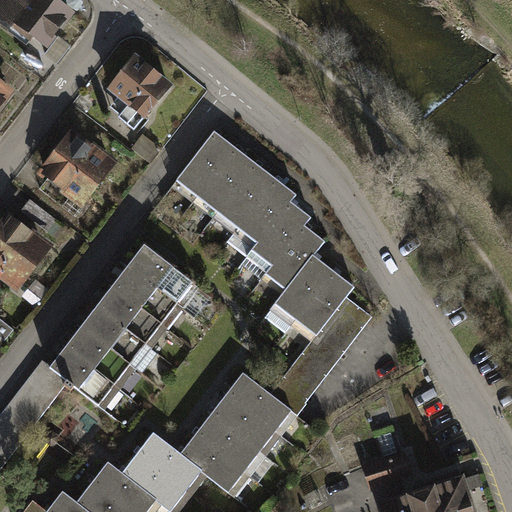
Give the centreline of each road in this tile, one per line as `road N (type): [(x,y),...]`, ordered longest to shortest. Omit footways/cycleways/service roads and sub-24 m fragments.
road 1 (residential): [(126,5),(340,182),(511,476)]
road 2 (residential): [(0,166),(126,5)]
